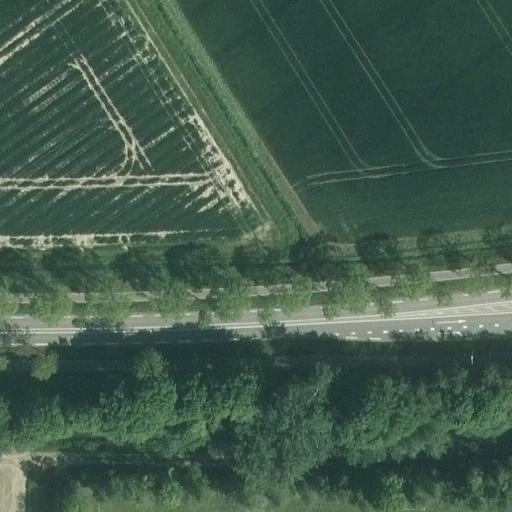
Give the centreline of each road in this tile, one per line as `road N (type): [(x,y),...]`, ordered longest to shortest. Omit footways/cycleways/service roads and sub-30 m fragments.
road 1 (track): [(511,442),(299,462),(26,458)]
road 2 (primary): [(423,313),(0,330)]
